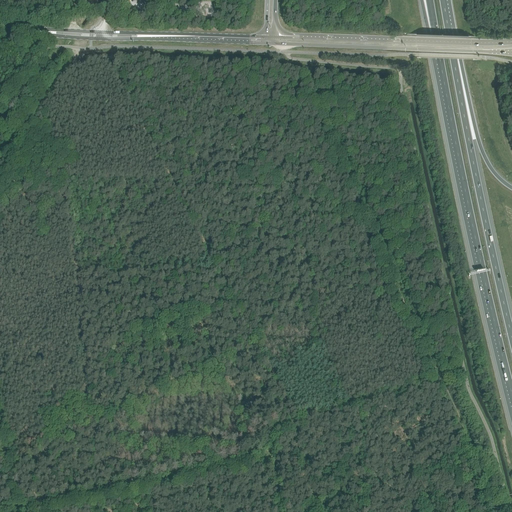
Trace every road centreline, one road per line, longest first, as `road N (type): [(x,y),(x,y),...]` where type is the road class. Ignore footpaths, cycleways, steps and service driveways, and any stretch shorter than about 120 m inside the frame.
road 1 (motorway): [(437,47),(511,396)]
road 2 (track): [(302,70),(440,376)]
road 3 (track): [(298,420),(270,436),(272,456),(17,509)]
road 4 (motorway): [(511,340),(449,37)]
road 5 (track): [(109,59),(249,64),(401,83)]
road 6 (secondary): [(274,43),(511,53)]
road 7 (secondary): [(511,42),(274,36)]
road 8 (motorway): [(511,188),(479,146),(449,37)]
road 9 (secondary): [(265,36),(102,31)]
road 10 (secondary): [(102,38),(265,43)]
road 11 (track): [(73,60),(0,158)]
